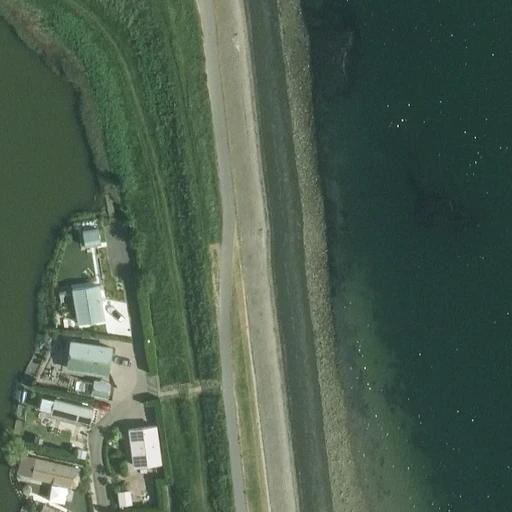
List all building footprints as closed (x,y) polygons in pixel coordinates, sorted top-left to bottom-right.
[(97,230),(81,232),(84,247),(100,244),(97,230)] [(77,324),(104,319),(99,286),(73,290),(77,324)] [(70,342),(66,368),(106,374),(110,348),(70,342)] [(91,394),(106,398),(108,388),(99,386),(99,384),(93,383),(91,394)] [(89,424),(92,409),(54,400),(50,414),(89,424)] [(127,430),(132,466),(160,462),(155,426),(127,430)] [(31,477),(74,487),(78,469),(35,459),(31,477)] [(132,475),(117,475),(117,490),(132,490),(132,475)] [(129,492),(117,493),(118,505),(131,504),(129,492)]
